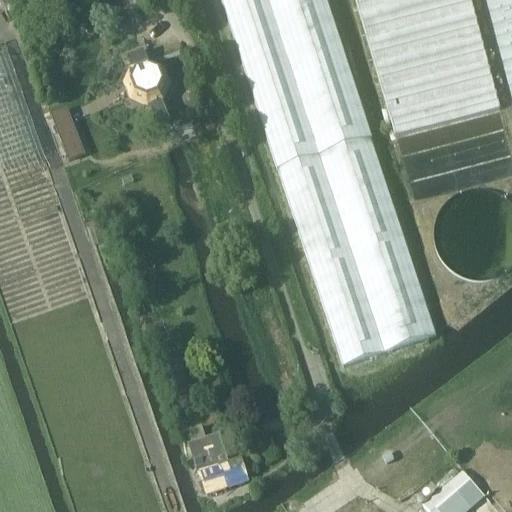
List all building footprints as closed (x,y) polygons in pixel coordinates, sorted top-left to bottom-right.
[(435,340),(324,0),(219,0),(276,174),(278,173),(343,371),(435,340)] [(352,0),(394,139),(500,112),(469,0),(352,0)] [(511,0),(484,0),(511,105),(511,0)] [(0,45),(0,297),(74,511),(166,511),(4,45),(0,45)] [(158,131),(169,127),(157,99),(162,89),(158,79),(147,74),(137,78),(132,87),(137,99),(146,103),(158,131)] [(191,118),(169,128),(177,144),(198,135),(191,118)] [(77,160),(74,151),(64,155),(67,163),(77,160)] [(511,206),(506,201),(498,196),(491,194),(482,192),(474,193),(466,195),(458,198),(451,203),(446,209),(441,216),(438,224),(436,232),(436,240),(438,249),(441,256),(446,263),(451,269),(458,274),(466,278),(474,280),(482,280),(490,279),(498,276),(506,272),(511,266),(511,206)] [(219,437),(188,447),(197,476),(199,475),(206,498),(249,485),(241,462),(228,466),(219,437)] [(462,474),(423,507),(427,511),(469,511),(484,499),(462,474)]
